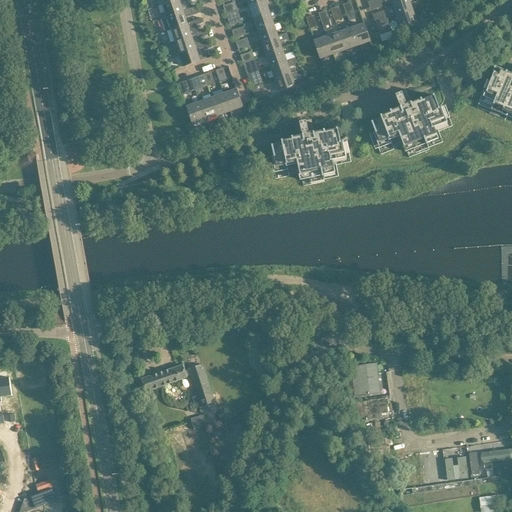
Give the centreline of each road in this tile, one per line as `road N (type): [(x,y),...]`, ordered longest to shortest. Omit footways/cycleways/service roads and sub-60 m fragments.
road 1 (unclassified): [(154,166),(345,101),(436,58),(504,9)]
road 2 (unclassified): [(347,299),(317,283),(271,279),(0,307)]
road 3 (secondary): [(83,332),(23,0)]
road 4 (unclassified): [(347,299),(270,295),(83,332)]
road 5 (unclassified): [(234,511),(286,375),(341,333),(347,299)]
road 6 (secondary): [(114,511),(83,332)]
road 7 (unclassified): [(154,166),(124,0)]
road 8 (unclassified): [(347,299),(511,314)]
road 9 (unclassified): [(0,187),(154,166)]
